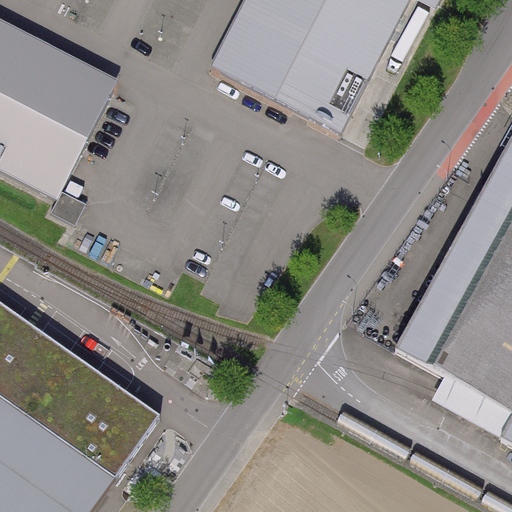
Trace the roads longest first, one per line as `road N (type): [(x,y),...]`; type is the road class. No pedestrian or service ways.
road 1 (residential): [(511,31),(293,350)]
road 2 (residential): [(293,350),(362,403),(511,486)]
road 3 (residential): [(293,350),(178,511)]
